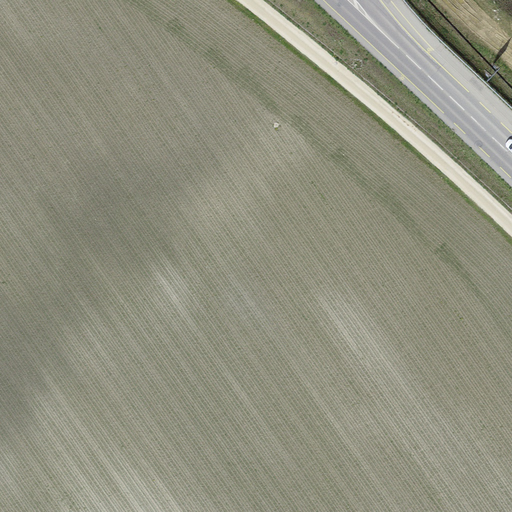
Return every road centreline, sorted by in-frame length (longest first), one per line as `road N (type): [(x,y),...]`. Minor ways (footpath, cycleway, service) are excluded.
road 1 (track): [(245,0),(511,233)]
road 2 (secondary): [(347,0),(511,158)]
